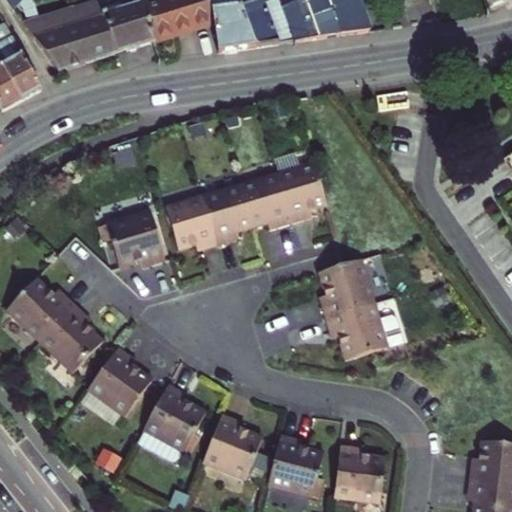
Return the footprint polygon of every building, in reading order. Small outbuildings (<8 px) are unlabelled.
[(23,0),(18,6),(62,67),(159,40),(148,0),(145,0),(135,3),(134,0),(85,0),(52,9),(44,0),(23,0)] [(148,0),(159,40),(218,22),(216,9),(212,0),(148,0)] [(212,0),(216,9),(246,5),(244,0),(212,0)] [(244,0),(246,5),(258,44),(296,38),(282,4),(280,0),(244,0)] [(293,0),(282,4),(296,38),(373,24),(364,0),(293,0)] [(258,44),(246,5),(216,9),(218,22),(222,50),(258,44)] [(8,20),(0,23),(0,48),(25,97),(43,87),(8,20)] [(0,98),(5,109),(25,97),(0,48),(0,98)] [(511,152),(501,160),(511,174),(511,152)] [(319,163),(281,174),(295,224),(311,219),(309,212),(331,206),(319,163)] [(244,184),(256,227),(279,221),(281,227),(295,224),(281,174),(244,184)] [(244,184),(207,195),(221,244),(237,240),(236,233),(256,227),(244,184)] [(221,244),(207,195),(169,205),(181,247),(202,241),(204,249),(221,244)] [(168,258),(154,209),(109,221),(122,266),(151,258),(152,262),(168,258)] [(346,262),(304,273),(313,303),(306,305),(310,319),(361,305),(349,261),(346,262)] [(8,296),(40,329),(78,292),(67,281),(62,286),(42,265),(8,296)] [(78,292),(40,329),(73,362),(106,329),(85,308),(89,304),(78,292)] [(361,305),(310,319),(314,335),(320,333),(328,363),(373,351),(361,305)] [(120,334),(88,375),(125,402),(152,366),(128,349),(132,343),(120,334)] [(171,372),(144,417),(182,439),(184,440),(206,400),(181,386),(185,380),(171,372)] [(237,409),(222,402),(202,450),(246,468),(263,427),(235,415),(237,409)] [(182,439),(144,417),(137,429),(169,449),(178,446),(182,439)] [(280,424),(266,473),(313,484),(323,442),(294,436),(296,427),(280,424)] [(340,434),(332,485),(378,491),(384,447),(355,443),(356,436),(340,434)] [(465,477),(511,484),(511,446),(477,441),(474,464),(467,463),(465,477)] [(466,511),(511,511),(511,484),(465,477),(462,494),(469,495),(466,511)]
